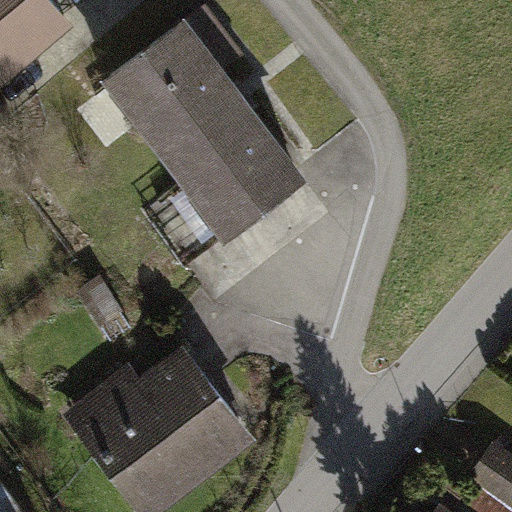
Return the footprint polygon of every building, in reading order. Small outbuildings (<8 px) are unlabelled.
[(56,0),(0,0),(0,71),(68,14),(56,0)] [(182,4),(96,68),(217,228),(302,165),(182,4)] [(70,281),(88,315),(112,301),(94,268),(70,281)] [(123,359),(55,411),(132,511),(136,511),(246,429),(177,339),(133,372),(123,359)] [(472,483),(511,511),(511,452),(487,434),(458,473),(472,483)] [(473,511),(511,511),(472,483),(458,500),(473,511)] [(0,511),(15,511),(0,488),(0,511)] [(452,511),(434,497),(421,511),(452,511)]
